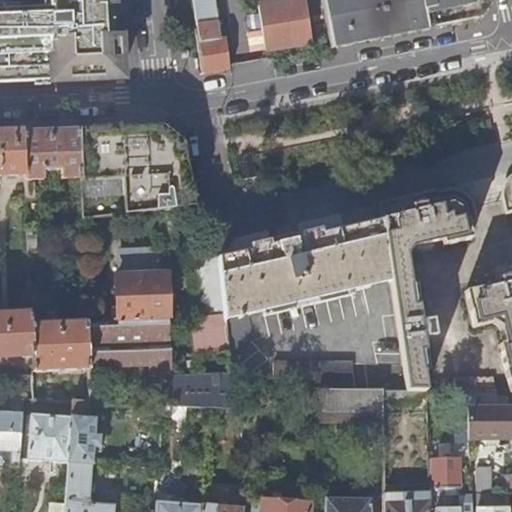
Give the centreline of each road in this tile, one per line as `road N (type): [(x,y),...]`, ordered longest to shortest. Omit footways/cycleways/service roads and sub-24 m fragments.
road 1 (residential): [(201,97),(234,214),(511,151)]
road 2 (residential): [(201,97),(511,37)]
road 3 (residential): [(0,109),(159,104)]
